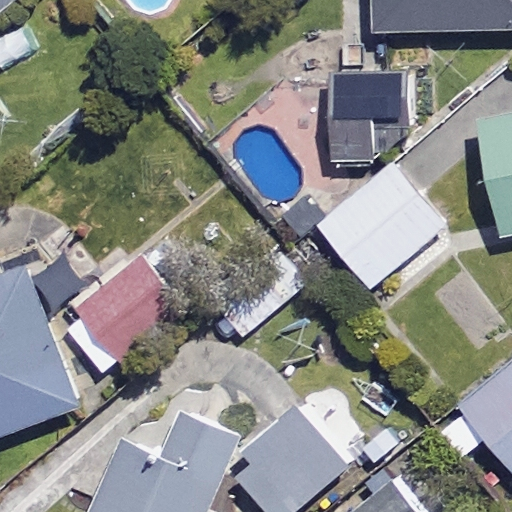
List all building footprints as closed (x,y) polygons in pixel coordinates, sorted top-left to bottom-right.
[(0,0),(0,25),(30,0),(0,0)] [(511,29),(511,0),(387,0),(389,35),(511,29)] [(347,166),(393,164),(414,130),(430,130),(428,70),(344,73),(347,166)] [(511,117),(495,121),(511,199),(511,117)] [(456,225),(404,163),(330,226),(382,288),(456,225)] [(199,312),(162,259),(75,319),(112,372),(199,312)] [(0,443),(96,406),(42,267),(0,283),(0,443)] [(511,374),(449,427),(474,457),(499,437),(511,452),(511,374)] [(306,511),(366,461),(317,404),(242,469),(279,511),(306,511)] [(217,511),(252,436),(203,413),(182,461),(142,443),(111,511),(217,511)] [(429,511),(406,484),(371,511),(429,511)]
